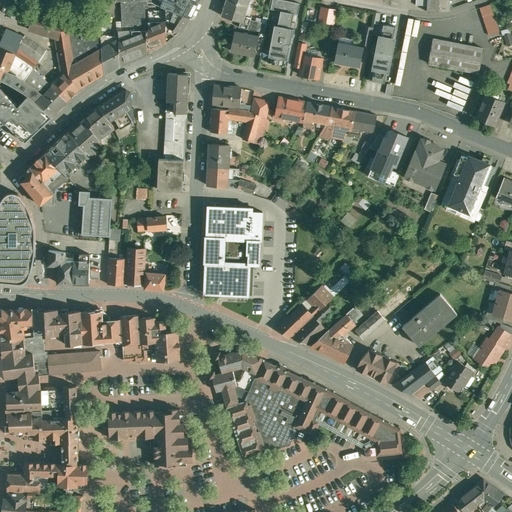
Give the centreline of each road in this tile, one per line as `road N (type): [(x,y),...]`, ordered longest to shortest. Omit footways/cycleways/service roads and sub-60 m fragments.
road 1 (residential): [(200,64),(420,112),(511,150)]
road 2 (secondary): [(187,307),(312,362),(465,448)]
road 3 (residential): [(198,397),(84,404),(83,376),(194,368)]
road 4 (residential): [(187,307),(200,64)]
road 5 (residential): [(13,169),(101,87),(193,37)]
road 6 (secondary): [(42,295),(135,296),(187,307)]
road 7 (unclassified): [(42,295),(43,226),(13,169)]
road 8 (residential): [(358,461),(325,446),(245,479)]
